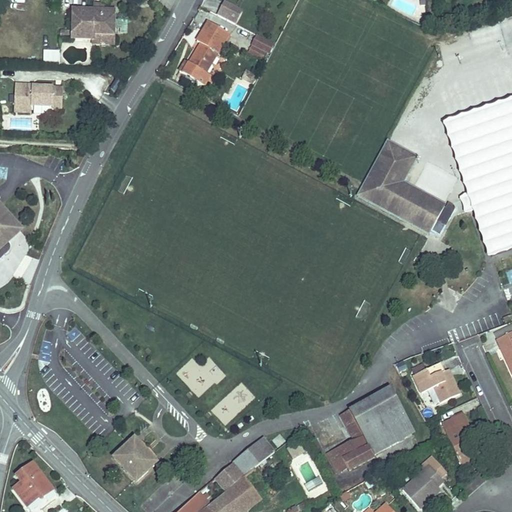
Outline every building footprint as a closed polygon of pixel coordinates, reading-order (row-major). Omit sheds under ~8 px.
[(224,2),(217,15),(235,25),(242,11),(224,2)] [(93,42),(93,37),(113,37),(114,13),(73,12),(72,41),(93,42)] [(206,75),(229,36),(209,24),(197,43),(202,45),(190,65),(187,63),(180,74),(205,88),(211,78),(206,75)] [(276,46),(258,37),(253,46),(267,54),(271,56),(276,46)] [(249,53),(263,60),(267,54),(253,46),(249,53)] [(43,50),(42,65),(60,66),(60,51),(43,50)] [(50,109),(50,110),(60,110),(61,94),(51,93),(51,89),(30,88),(30,87),(14,86),(13,113),(30,114),(30,107),(50,109)] [(452,143),(486,258),(511,250),(511,143),(486,151),(480,131),(471,134),(473,140),(468,141),(466,134),(458,136),(460,141),(452,143)] [(391,144),(385,155),(393,159),(394,158),(395,157),(396,156),(398,156),(399,155),(401,155),(402,155),(403,156),(404,156),(405,157),(406,158),(407,160),(407,161),(408,163),(408,164),(407,165),(407,166),(415,171),(421,160),(391,144)] [(429,231),(431,232),(438,220),(447,224),(457,207),(452,204),(449,210),(406,187),(415,171),(407,166),(407,165),(408,164),(408,163),(407,161),(407,160),(406,158),(405,157),(404,156),(403,156),(402,155),(401,155),(399,155),(398,156),(396,156),(395,157),(394,158),(393,159),(385,155),(368,188),(370,201),(374,197),(385,204),(384,207),(429,231)] [(370,201),(368,188),(362,199),(382,209),(428,234),(429,231),(384,207),(385,204),(374,197),(370,201)] [(0,207),(0,220),(10,232),(7,241),(20,230),(0,207)] [(0,258),(2,257),(2,255),(4,255),(5,255),(7,255),(8,254),(9,254),(10,252),(11,251),(12,250),(12,248),(12,246),(11,245),(11,243),(9,242),(7,241),(10,232),(0,220),(0,258)] [(511,334),(497,341),(501,349),(504,347),(509,357),(506,359),(511,370),(511,334)] [(444,379),(442,375),(445,373),(442,365),(426,372),(416,377),(414,377),(422,394),(435,389),(442,404),(461,396),(451,376),(444,379)] [(413,371),(416,377),(426,372),(424,366),(413,371)] [(390,390),(384,393),(341,417),(355,441),(328,454),(337,473),(348,468),(350,471),(374,458),(373,456),(414,433),(390,390)] [(464,416),(443,426),(461,467),(475,461),(466,443),(471,440),(475,439),(464,416)] [(154,459),(139,444),(135,440),(115,459),(137,483),(158,463),(154,459)] [(216,481),(226,494),(256,469),(275,453),(264,440),(216,481)] [(466,443),(475,461),(480,459),(471,440),(466,443)] [(286,450),(293,461),(307,452),(300,441),(286,450)] [(447,475),(433,460),(422,469),(424,473),(403,492),(419,510),(439,493),(436,489),(443,483),(441,480),(447,475)] [(45,504),(57,495),(54,491),(33,465),(17,478),(22,484),(15,490),(29,508),(31,511),(43,503),(45,504)] [(256,469),(226,494),(221,498),(231,511),(246,511),(273,492),(256,469)] [(203,511),(211,506),(200,493),(182,511),(203,511)] [(231,511),(221,498),(211,506),(203,511),(231,511)]
